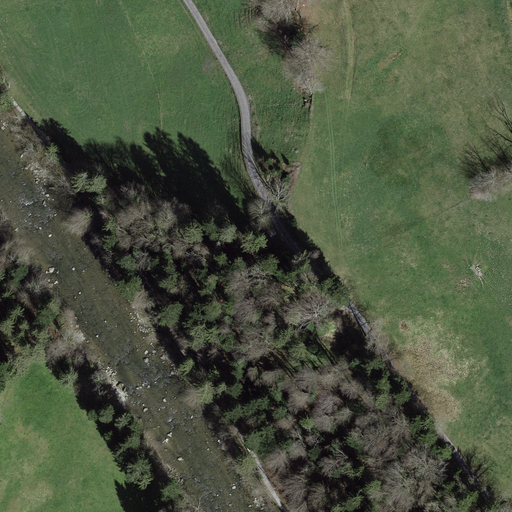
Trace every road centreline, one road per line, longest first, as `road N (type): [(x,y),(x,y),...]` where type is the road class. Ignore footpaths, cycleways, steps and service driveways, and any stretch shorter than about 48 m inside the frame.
road 1 (unclassified): [(186,0),(239,77),(249,175),(269,214),(348,306),(498,511)]
road 2 (track): [(328,285),(353,63),(343,0)]
